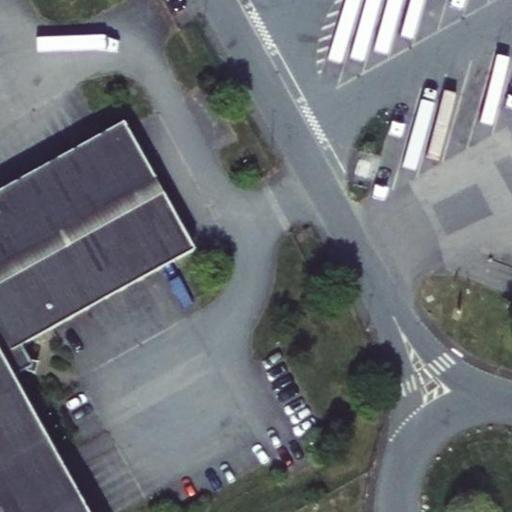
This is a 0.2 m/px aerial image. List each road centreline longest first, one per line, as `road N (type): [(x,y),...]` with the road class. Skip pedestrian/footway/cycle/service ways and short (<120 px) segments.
road 1 (residential): [(372,283),(216,0)]
road 2 (residential): [(506,400),(443,363),(372,283)]
road 3 (residential): [(372,283),(399,359),(410,442)]
